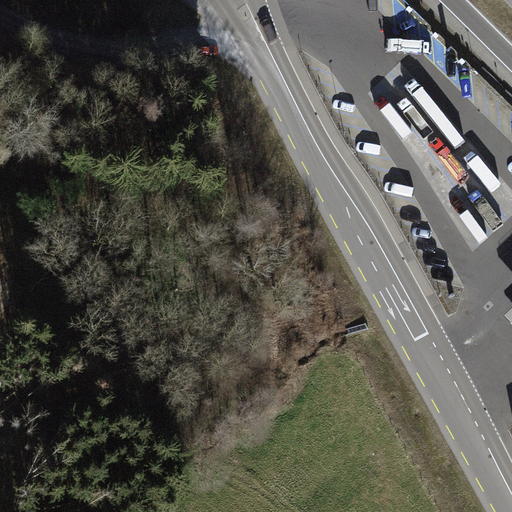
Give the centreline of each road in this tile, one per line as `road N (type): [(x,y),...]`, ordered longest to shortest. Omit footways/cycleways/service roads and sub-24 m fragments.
road 1 (secondary): [(511,507),(273,72)]
road 2 (track): [(0,13),(118,56),(265,26)]
